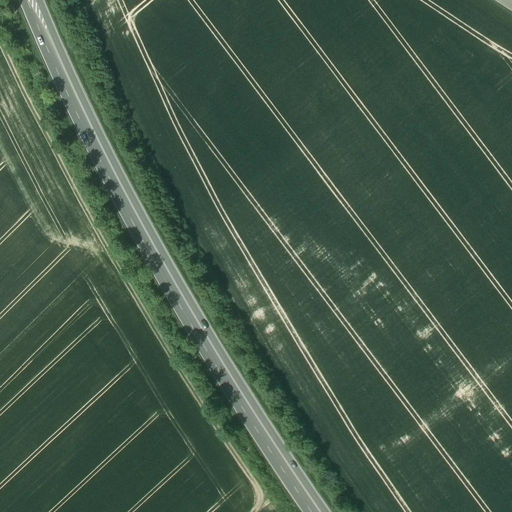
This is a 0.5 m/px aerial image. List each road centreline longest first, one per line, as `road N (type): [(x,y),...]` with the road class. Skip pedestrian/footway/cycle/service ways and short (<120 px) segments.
road 1 (track): [(364,511),(177,217),(113,97),(74,0)]
road 2 (trunk): [(30,0),(176,298),(316,511)]
road 3 (track): [(0,51),(88,220),(260,495),(257,511)]
